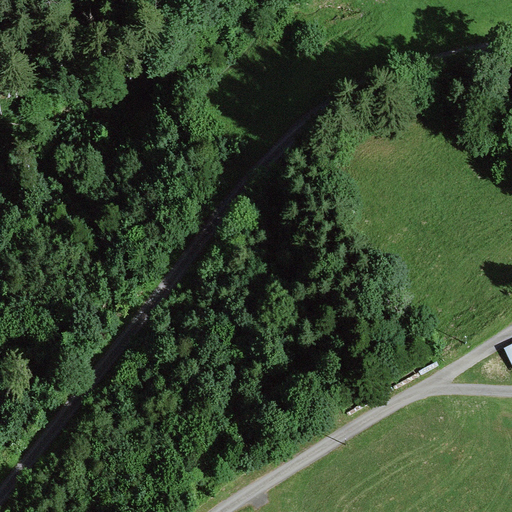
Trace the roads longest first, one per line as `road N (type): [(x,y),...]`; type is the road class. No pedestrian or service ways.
road 1 (track): [(0,497),(277,151),(349,92),(511,44)]
road 2 (track): [(225,511),(413,396),(511,396)]
